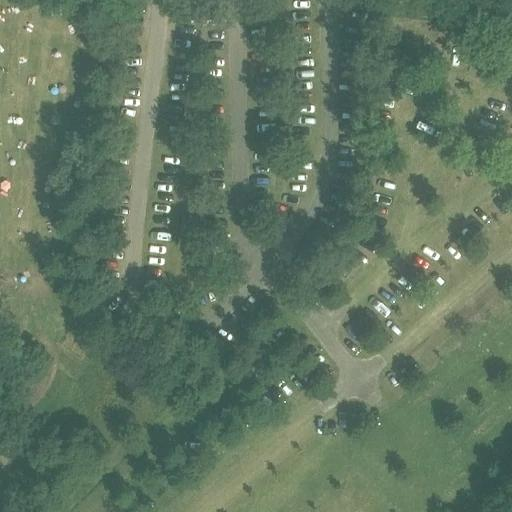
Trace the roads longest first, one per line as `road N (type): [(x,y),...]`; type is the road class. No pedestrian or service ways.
road 1 (unknown): [(356,379),(202,511)]
road 2 (track): [(356,379),(511,254)]
